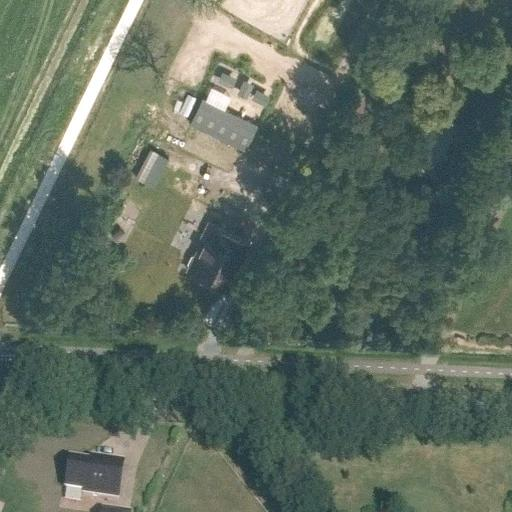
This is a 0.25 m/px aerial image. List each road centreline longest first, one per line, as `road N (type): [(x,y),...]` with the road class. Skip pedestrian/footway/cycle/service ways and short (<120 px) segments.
road 1 (secondary): [(511,403),(0,379)]
road 2 (unclassified): [(135,0),(0,280)]
